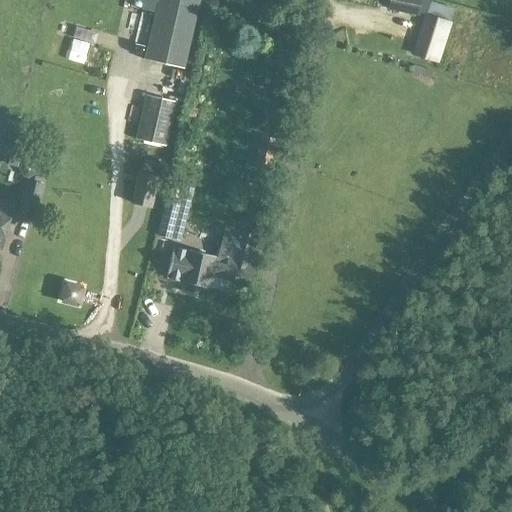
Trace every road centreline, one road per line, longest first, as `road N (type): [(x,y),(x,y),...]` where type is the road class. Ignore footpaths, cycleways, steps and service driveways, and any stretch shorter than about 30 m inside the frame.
road 1 (unclassified): [(317,432),(511,146)]
road 2 (unclassified): [(317,432),(203,379),(0,326)]
road 3 (track): [(511,428),(336,404)]
road 4 (unclassified): [(436,511),(317,432)]
